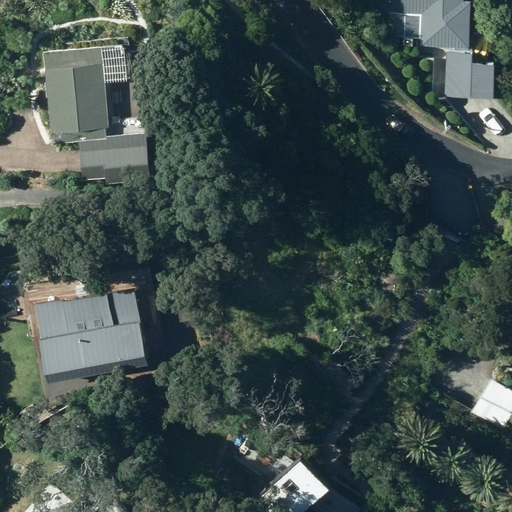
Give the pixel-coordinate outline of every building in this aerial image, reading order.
[(389,0),(387,38),(420,41),(419,47),(469,50),(472,0),(389,0)] [(105,50),(48,55),(54,133),(58,134),(59,145),(86,143),(86,153),(107,152),(110,186),(153,183),(150,148),(146,142),(146,137),(108,140),(107,129),(112,129),(105,50)] [(444,64),(443,97),(494,100),(494,97),(496,97),(497,67),(475,66),(475,57),(444,56),(444,64)] [(177,186),(194,201),(202,191),(185,177),(177,186)] [(55,386),(153,369),(139,288),(41,305),(55,386)] [(511,420),(511,391),(494,382),(475,417),(504,434),(511,420)] [(245,511),(314,511),(332,496),(302,462),(245,511)]
